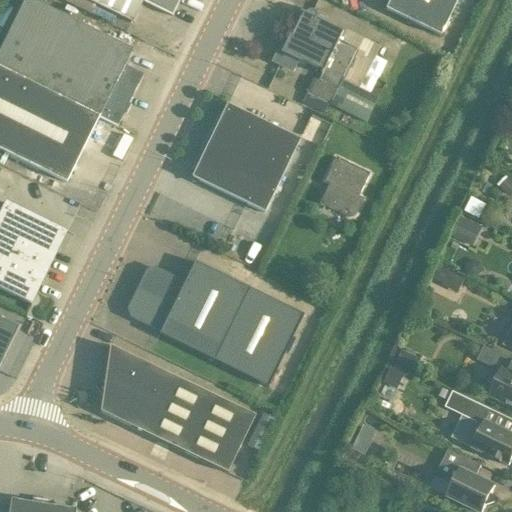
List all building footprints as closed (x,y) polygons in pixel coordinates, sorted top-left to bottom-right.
[(23,0),(0,47),(0,81),(94,128),(99,118),(117,127),(142,75),(124,66),(132,50),(31,0),(23,0)] [(171,17),(179,0),(85,0),(132,23),(142,2),(171,17)] [(390,0),(386,10),(441,37),(458,0),(390,0)] [(319,81),(337,90),(357,50),(339,41),(343,33),(315,19),(313,12),(308,12),(306,14),(300,12),(300,13),(303,14),(291,37),(283,53),(299,61),(299,60),(322,71),(321,74),(322,75),(319,81)] [(94,128),(0,81),(0,151),(66,184),(94,128)] [(302,105),(323,115),(328,105),(329,104),(308,94),(302,105)] [(226,105),(191,179),(264,214),(300,141),(226,105)] [(359,198),(370,175),(336,158),(324,182),(329,185),(320,205),(350,219),(355,217),(364,200),(359,198)] [(500,188),(507,195),(511,190),(511,180),(509,178),(500,188)] [(468,210),(479,216),(485,206),(473,199),(468,210)] [(0,290),(30,305),(66,233),(5,203),(0,212),(0,290)] [(471,245),(479,228),(461,219),(453,236),(471,245)] [(214,362),(249,290),(194,263),(183,284),(154,270),(146,272),(128,310),(130,318),(160,332),(158,335),(214,362)] [(450,272),(441,268),(435,279),(445,283),(450,272)] [(0,363),(18,328),(0,319),(0,363)] [(96,387),(102,395),(100,413),(227,474),(255,416),(109,346),(104,381),(96,387)] [(491,396),(511,406),(511,359),(485,346),(477,362),(502,374),(491,396)] [(396,362),(409,369),(415,357),(402,350),(396,362)] [(404,376),(391,369),(385,380),(398,387),(404,376)] [(442,390),(439,398),(447,401),(450,393),(442,390)] [(473,449),(509,466),(510,464),(511,463),(511,434),(484,421),(490,409),(453,392),(445,408),(477,423),(473,432),(478,439),(473,449)] [(374,433),(362,427),(356,439),(369,445),(374,433)] [(492,494),(496,486),(477,477),(482,466),(449,450),(436,477),(454,486),(448,497),(479,511),(483,511),(486,506),(495,503),(492,494)] [(33,498),(33,503),(10,500),(8,511),(75,511),(75,510),(55,507),(56,501),(33,498)]
